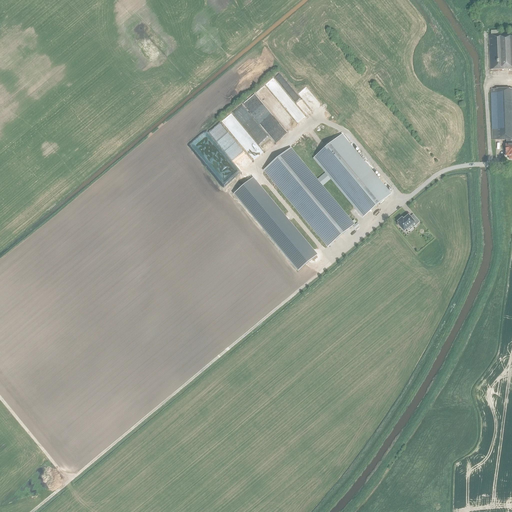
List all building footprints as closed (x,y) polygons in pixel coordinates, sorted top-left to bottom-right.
[(511,69),(511,34),(489,35),(490,70),(511,69)] [(511,89),(491,90),(492,141),(506,140),(506,145),(506,157),(509,157),(509,159),(510,160),(511,160),(511,89)] [(363,217),(391,194),(342,136),(314,159),(327,173),(317,181),(291,149),(264,171),(328,247),(354,225),(321,186),(330,178),(363,217)] [(255,177),(235,194),(299,270),(318,254),(255,177)] [(413,221),(409,216),(403,220),(402,218),(398,222),(399,224),(398,225),(398,226),(400,228),(401,228),(404,232),(414,223),(416,225),(419,223),(416,219),(413,221)]
